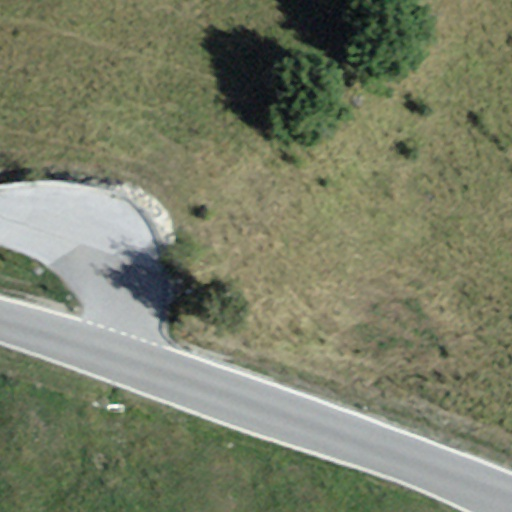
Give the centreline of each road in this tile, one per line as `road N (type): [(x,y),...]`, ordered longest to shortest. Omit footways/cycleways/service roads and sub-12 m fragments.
road 1 (tertiary): [(511,492),(145,376)]
road 2 (residential): [(0,223),(82,251),(145,376)]
road 3 (tertiary): [(145,376),(0,330)]
